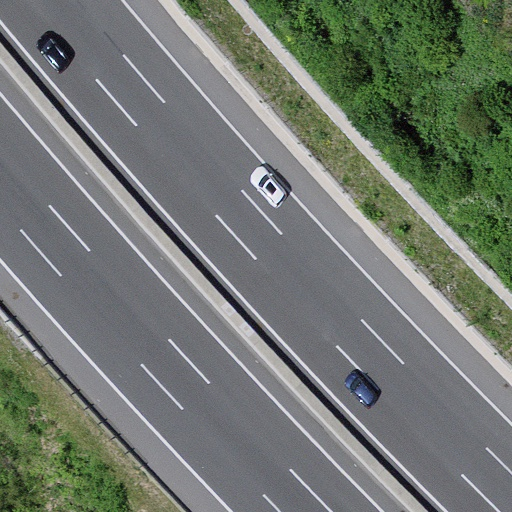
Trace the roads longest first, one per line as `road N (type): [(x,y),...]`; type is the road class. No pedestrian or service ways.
road 1 (motorway): [(511,499),(216,188),(56,0)]
road 2 (motorway): [(0,175),(307,511)]
